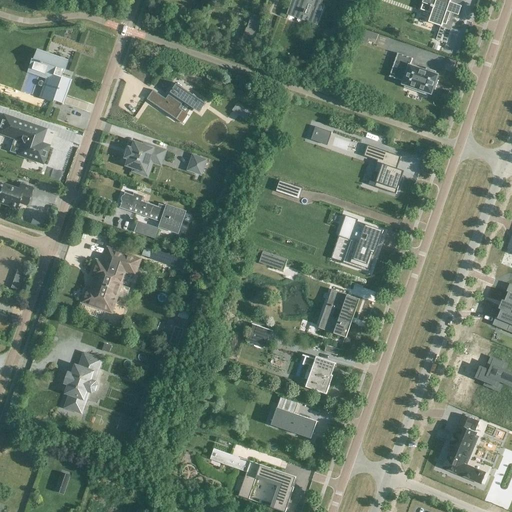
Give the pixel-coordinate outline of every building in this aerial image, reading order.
[(313,0),(313,1),(309,0),(291,0),(287,15),(289,11),(308,18),(307,21),(306,20),(305,21),(317,25),(324,5),(321,4),(322,0),(313,0)] [(450,12),(458,15),(461,6),(450,2),(450,0),(423,0),(422,3),(431,6),(430,6),(433,7),(428,22),(441,26),(441,27),(443,24),(446,25),(450,12)] [(254,30),(246,27),(243,38),(253,41),(259,23),(259,22),(256,24),(255,25),(255,26),(255,28),(254,30)] [(441,26),(436,39),(446,43),(451,30),(441,27),(441,26)] [(364,32),(361,43),(367,45),(370,34),(365,32),(364,32)] [(37,51),(34,59),(32,58),(27,73),(45,79),(39,98),(42,99),(43,97),(54,100),(57,93),(65,96),(71,79),(62,77),(65,70),(68,62),(68,61),(69,58),(61,56),(60,59),(37,51)] [(391,72),(389,76),(389,77),(390,77),(394,79),(395,79),(399,80),(399,81),(399,80),(403,82),(402,84),(412,87),(411,88),(412,88),(421,92),(422,91),(431,94),(437,75),(410,65),(412,59),(397,53),(394,63),(393,67),(392,67),(392,68),(391,72)] [(182,87),(176,83),(166,99),(153,90),(147,99),(170,116),(171,115),(176,119),(182,111),(183,110),(180,108),(185,101),(194,107),(200,111),(203,108),(206,104),(189,92),(188,94),(181,88),(182,87)] [(244,108),(238,116),(245,121),(251,113),(244,108)] [(47,147),(39,144),(44,130),(4,116),(0,126),(0,130),(22,138),(19,145),(17,151),(18,153),(18,154),(26,157),(27,159),(31,160),(33,160),(42,163),(42,161),(44,160),(45,156),(45,154),(47,147)] [(315,127),(311,138),(319,140),(323,129),(315,127)] [(142,145),(135,143),(133,149),(129,148),(126,157),(129,159),(127,165),(134,168),(133,171),(144,175),(151,156),(162,160),(166,151),(143,143),(142,145)] [(367,145),(364,156),(377,161),(373,172),(379,174),(374,187),(396,194),(402,177),(395,174),(401,157),(367,145)] [(206,158),(194,154),(189,168),(201,173),(206,158)] [(249,170),(245,180),(268,188),(272,178),(249,170)] [(27,206),(33,188),(19,184),(18,189),(1,184),(1,185),(0,184),(0,203),(16,209),(18,203),(27,206)] [(121,203),(121,204),(125,205),(124,209),(123,208),(123,209),(124,209),(162,222),(160,226),(178,232),(185,212),(178,210),(159,204),(160,204),(159,207),(142,201),(143,196),(144,197),(144,196),(133,192),(133,193),(134,193),(133,195),(125,192),(124,193),(125,193),(125,195),(123,196),(122,198),(122,200),(122,202),(122,203),(121,203)] [(345,228),(341,237),(352,241),(346,258),(356,262),(355,265),(366,268),(370,256),(371,256),(374,247),(374,246),(375,242),(367,239),(371,227),(357,223),(358,220),(345,215),(342,227),(345,228)] [(138,222),(135,231),(154,238),(157,229),(138,222)] [(107,246),(101,262),(97,261),(91,276),(94,277),(90,288),(87,287),(82,302),(107,311),(107,312),(112,314),(118,298),(117,297),(126,271),(135,275),(140,259),(117,251),(118,250),(107,246)] [(144,247),(142,255),(149,258),(152,250),(144,247)] [(287,260),(263,251),(259,263),(283,271),(287,260)] [(17,272),(11,288),(18,290),(24,274),(17,272)] [(497,317),(493,325),(509,332),(511,324),(511,284),(507,293),(509,293),(505,301),(503,300),(499,309),(502,310),(499,318),(497,317)] [(359,299),(332,289),(318,328),(346,338),(351,324),(346,322),(348,316),(353,318),(359,299)] [(254,324),(250,336),(265,342),(269,330),(254,324)] [(105,344),(102,350),(109,353),(112,346),(105,344)] [(326,345),(324,351),(336,355),(338,350),(326,345)] [(70,394),(66,407),(81,413),(86,400),(89,401),(92,392),(94,393),(97,383),(95,383),(98,374),(97,373),(101,360),(84,354),(80,367),(76,366),(73,375),(70,374),(67,383),(70,384),(66,393),(70,394)] [(304,363),(313,366),(315,367),(310,381),(308,381),(306,387),(326,394),(333,375),(331,374),(334,364),(335,364),(336,363),(327,360),(327,363),(322,361),(303,354),(302,356),(306,357),(303,365),(304,365),(304,363)] [(482,367),(477,378),(486,382),(485,385),(497,390),(501,382),(511,386),(511,373),(502,369),(504,364),(505,364),(505,363),(492,358),(488,370),(482,367)] [(277,408),(274,417),(271,425),(311,438),(317,421),(277,408)] [(447,457),(443,467),(482,483),(486,474),(463,464),(471,443),(475,445),(478,437),(475,436),(476,432),(474,431),(475,429),(476,430),(479,422),(472,419),(472,418),(464,415),(460,425),(459,425),(455,435),(453,434),(450,443),(451,443),(447,453),(451,454),(449,458),(447,457)] [(250,461),(238,496),(249,500),(257,475),(282,484),(273,508),(283,511),(285,511),(294,487),(292,487),(296,477),(250,461)] [(61,474),(59,481),(66,484),(68,476),(62,474),(61,474)]
